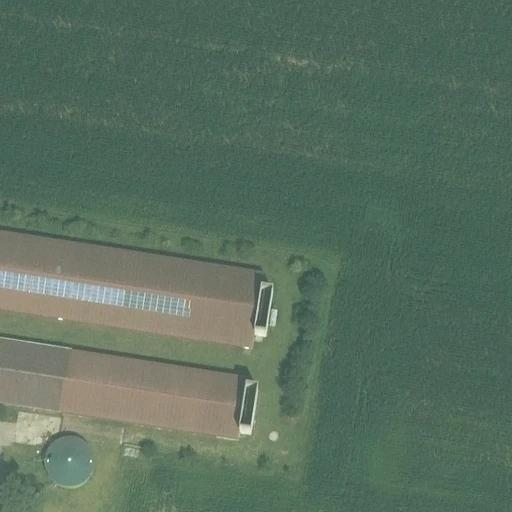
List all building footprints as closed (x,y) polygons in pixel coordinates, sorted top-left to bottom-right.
[(0,313),(253,351),(255,337),(262,291),(264,274),(0,235),(0,313)] [(275,293),(262,291),(255,337),(268,339),(275,293)] [(0,342),(0,408),(241,444),(242,437),(248,391),(250,379),(0,342)] [(260,392),(248,391),(242,437),(253,439),(260,392)] [(91,456),(85,448),(77,443),(67,442),(58,444),(50,450),(45,458),(44,468),(46,477),(52,485),(60,489),(70,491),(79,488),(87,482),(92,473),(93,464),(91,456)]
